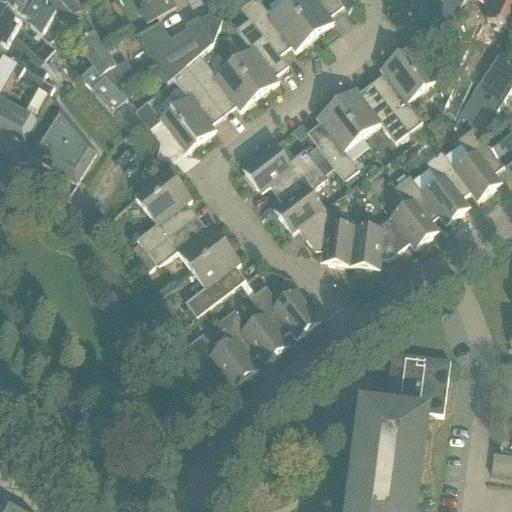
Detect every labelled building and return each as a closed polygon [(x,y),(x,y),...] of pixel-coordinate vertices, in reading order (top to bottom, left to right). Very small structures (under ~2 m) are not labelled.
[(34,0),(0,0),(0,12),(24,26),(32,30),(30,33),(45,47),(64,30),(55,21),(56,20),(45,13),(46,11),(36,5),(35,1),(36,1),(34,0)] [(44,0),(41,3),(66,30),(77,20),(82,16),(67,0),(44,0)] [(143,0),(148,7),(143,10),(142,16),(148,27),(175,12),(168,0),(143,0)] [(282,0),(289,9),(314,43),(334,28),(329,22),(341,13),(342,14),(343,13),(333,0),(282,0)] [(350,0),(348,5),(344,13),(348,18),(354,8),(353,7),(356,0),(350,0)] [(441,0),(440,4),(444,6),(437,20),(453,28),(466,0),(441,0)] [(511,0),(498,0),(487,25),(510,36),(511,32),(511,0)] [(411,3),(408,9),(419,14),(424,4),(418,1),(411,3)] [(271,23),(256,3),(242,14),(287,72),(288,73),(278,60),(290,51),(295,57),(314,43),(289,9),(271,23)] [(24,26),(0,12),(0,62),(3,64),(26,77),(23,83),(52,97),(55,92),(43,86),(45,82),(48,78),(41,72),(55,57),(48,50),(45,47),(30,33),(32,30),(24,26)] [(288,73),(287,72),(242,14),(250,25),(237,35),(252,54),(234,68),(259,102),(279,87),(274,81),(286,72),(287,74),(288,73)] [(212,50),(222,25),(210,20),(209,18),(200,24),(212,50)] [(77,20),(66,30),(79,46),(80,46),(100,81),(116,71),(95,37),(93,38),(77,20)] [(199,24),(198,23),(185,31),(187,35),(170,45),(160,28),(137,41),(167,89),(174,83),(187,72),(200,61),(212,50),(200,24),(199,24)] [(410,52),(408,50),(400,56),(402,58),(399,61),(381,75),(385,82),(374,90),(373,89),(372,90),(409,138),(422,128),(407,109),(425,95),(425,96),(439,85),(420,60),(413,51),(410,52)] [(216,82),(200,61),(187,72),(224,122),(225,121),(224,119),(235,111),(240,117),(259,102),(234,68),(216,82)] [(472,101),(460,117),(471,132),(487,105),(499,113),(511,93),(511,69),(500,62),(499,61),(472,101)] [(0,132),(24,146),(24,147),(27,158),(28,158),(76,190),(97,158),(59,111),(58,112),(50,103),(48,103),(52,97),(23,83),(26,77),(3,64),(0,62),(0,132)] [(161,124),(160,124),(161,126),(186,158),(215,136),(210,130),(222,121),(223,123),(224,122),(187,72),(174,83),(189,103),(161,124)] [(95,99),(113,118),(128,104),(107,80),(92,94),(96,99),(95,99)] [(458,82),(441,119),(454,125),(471,89),(458,82)] [(409,138),(372,90),(370,91),(371,92),(360,101),(355,95),(336,109),(362,143),(380,129),(395,149),(409,138)] [(362,143),(336,109),(317,124),(322,130),(310,140),(308,138),(307,139),(345,187),(359,177),(344,157),(362,143)] [(500,137),(486,149),(498,166),(511,155),(511,139),(506,132),(500,137)] [(442,157),(441,158),(471,198),(471,199),(478,207),(496,193),(502,189),(495,180),(503,174),(491,158),(480,143),(472,134),(458,145),(471,162),(454,174),(442,157)] [(275,151),(243,175),(257,193),(262,200),(271,193),(276,200),(316,170),(311,163),(305,155),(288,168),(275,151)] [(319,157),(313,162),(317,168),(324,163),(319,157)] [(511,183),(511,157),(499,167),(511,183)] [(423,198),(423,199),(440,222),(439,222),(446,231),(464,218),(470,213),(463,204),(471,199),(471,198),(441,158),(426,169),(439,186),(423,198)] [(0,185),(13,193),(23,177),(0,163),(0,185)] [(282,208),(273,215),(278,221),(292,239),(298,234),(324,215),(324,214),(311,197),(328,185),(325,181),(316,170),(276,200),(282,208)] [(194,222),(188,215),(189,215),(185,210),(192,206),(169,176),(153,189),(135,202),(156,230),(137,245),(147,259),(197,222),(196,220),(194,222)] [(391,223),(391,224),(410,249),(415,255),(433,241),(439,237),(432,228),(439,222),(440,222),(423,199),(423,198),(410,182),(395,193),(408,210),(391,223)] [(324,215),(298,234),(316,257),(321,257),(320,268),(328,269),(350,272),(355,232),(353,232),(335,230),(326,217),(324,215)] [(201,232),(195,225),(197,223),(197,222),(147,259),(148,260),(141,266),(149,276),(156,271),(157,272),(177,258),(190,276),(226,250),(225,249),(211,231),(205,235),(201,231),(201,232)] [(355,232),(350,272),(372,275),(380,275),(381,264),(388,265),(410,249),(391,224),(377,234),(355,232)] [(242,286),(237,279),(237,278),(234,274),(240,269),(226,251),(226,250),(190,276),(204,295),(184,309),(195,324),(230,298),(246,286),(245,285),(243,286),(243,285),(242,286)] [(266,292),(251,303),(256,310),(282,343),(283,342),(282,341),(289,336),(290,337),(296,346),(302,341),(320,327),(296,295),(279,309),(266,292)] [(235,316),(220,327),(224,333),(233,344),(250,367),(251,367),(251,366),(250,365),(257,360),(258,361),(265,370),(271,365),(289,351),(282,343),(256,310),(243,327),(235,316)] [(192,348),(188,351),(206,376),(218,391),(220,390),(219,389),(226,384),(227,385),(234,394),(239,389),(258,376),(251,367),(250,367),(233,344),(216,356),(203,340),(202,341),(192,348)] [(412,511),(424,419),(427,420),(426,422),(427,423),(428,419),(443,421),(450,366),(392,359),(384,419),(365,417),(352,511),(412,511)] [(0,454),(12,444),(6,438),(0,430),(0,454)] [(35,492),(37,480),(25,479),(24,491),(35,492)]
